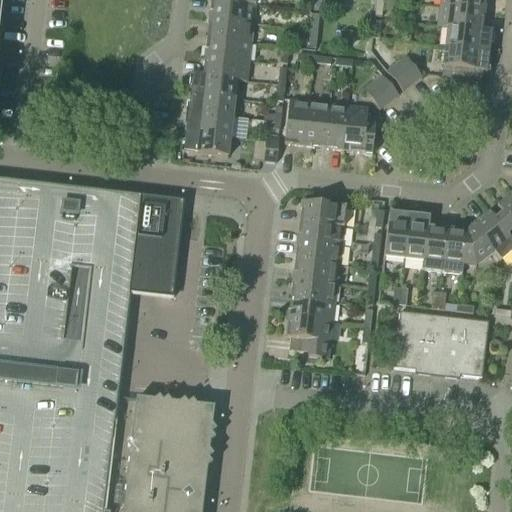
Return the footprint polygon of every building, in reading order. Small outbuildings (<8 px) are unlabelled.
[(321,0),(314,0),(313,11),(320,12),(321,0)] [(440,0),(440,9),(484,14),(485,0),(440,0)] [(211,2),(209,21),(253,26),(255,7),(211,2)] [(383,3),(376,2),(374,18),(381,19),(383,3)] [(440,9),(438,28),(482,33),(482,32),(484,14),(440,9)] [(312,17),(310,33),(317,34),(319,17),(312,17)] [(209,21),(206,40),(251,46),(253,26),(209,21)] [(372,40),(379,41),(381,24),(374,23),(372,40)] [(447,31),(445,49),(489,54),(492,34),(482,32),(482,33),(438,28),(437,29),(447,31)] [(317,34),(310,33),(308,50),(315,50),(317,34)] [(206,40),(204,59),(248,65),(251,46),(206,40)] [(280,66),(287,67),(289,50),(282,49),(280,66)] [(489,54),(445,49),(442,80),(481,84),(483,73),(487,74),(489,54)] [(297,64),(313,65),(314,59),(298,57),(297,64)] [(204,59),(202,78),(202,79),(246,84),(248,65),(204,59)] [(314,59),(313,65),(330,67),(331,60),(314,59)] [(405,59),(396,66),(412,86),(421,79),(405,59)] [(335,68),(352,70),(352,63),(336,61),(335,68)] [(412,86),(396,66),(386,74),(403,94),(412,86)] [(279,71),(278,87),(284,88),(286,71),(279,71)] [(192,76),(190,96),(234,102),(236,84),(246,85),(246,84),(202,79),(202,78),(192,76)] [(382,77),(373,85),(389,105),(398,97),(382,77)] [(389,105),(373,85),(363,92),(379,112),(389,105)] [(284,88),(278,87),(276,104),(282,104),(284,88)] [(190,96),(188,115),(232,121),(234,102),(190,96)] [(284,147),(304,149),(309,105),(289,103),(284,147)] [(304,149),(323,151),(328,107),(309,105),(304,149)] [(323,151),(342,154),(347,109),(328,107),(323,151)] [(275,109),(273,125),(273,126),(280,126),(282,110),(275,109)] [(347,109),(342,154),(371,157),(375,121),(367,112),(347,109)] [(188,115),(185,135),(230,140),(232,121),(188,115)] [(273,126),(273,125),(251,123),(250,130),(279,133),(280,126),(273,126)] [(230,140),(185,135),(183,155),(227,160),(230,140)] [(263,164),(276,165),(278,140),(266,138),(263,164)] [(0,511),(103,511),(114,424),(117,399),(129,295),(170,300),(170,301),(171,301),(182,208),(180,208),(180,214),(123,207),(114,206),(64,200),(64,199),(0,191),(0,511)] [(511,195),(496,208),(502,216),(511,228),(511,195)] [(301,204),(299,225),(343,230),(345,209),(301,204)] [(374,230),(381,231),(383,214),(376,213),(374,230)] [(384,259),(404,261),(409,217),(389,214),(384,259)] [(489,215),(473,227),(494,254),(493,255),(500,263),(511,252),(511,244),(507,237),(509,235),(511,232),(511,228),(502,216),(498,220),(495,222),(489,215)] [(421,273),(422,273),(427,229),(428,229),(429,219),(409,217),(404,261),(422,263),(421,273)] [(299,225),(297,244),(341,249),(343,230),(299,225)] [(465,233),(460,278),(461,278),(462,268),(475,269),(493,255),(494,254),(473,227),(465,233)] [(422,273),(441,275),(446,231),(428,229),(427,229),(422,273)] [(441,275),(460,278),(465,233),(446,231),(441,275)] [(374,236),(372,253),(379,253),(381,237),(374,236)] [(297,244),(294,263),(339,268),(341,249),(297,244)] [(379,253),(372,253),(370,269),(377,270),(379,253)] [(294,263),(292,282),(336,287),(339,268),(294,263)] [(369,274),(367,291),(374,291),(376,275),(369,274)] [(292,282),(290,301),(334,306),(336,287),(292,282)] [(392,307),(399,307),(401,291),(394,290),(392,307)] [(374,291),(367,291),(366,307),(372,308),(374,291)] [(401,291),(399,307),(405,308),(407,291),(401,291)] [(430,311),(437,312),(439,295),(432,294),(430,311)] [(439,295),(437,312),(444,313),(446,296),(439,295)] [(290,301),(288,320),(332,325),(334,306),(290,301)] [(456,314),(472,316),(473,309),(456,307),(456,314)] [(365,312),(363,329),(370,330),(372,313),(365,312)] [(493,319),(510,320),(511,314),(494,312),(493,319)] [(393,371),(444,377),(451,321),(399,315),(393,371)] [(332,325),(288,320),(285,340),(290,341),(288,353),(308,355),(308,360),(328,362),(332,325)] [(451,321),(444,377),(481,381),(488,325),(451,321)] [(370,330),(363,329),(361,345),(368,346),(370,330)] [(192,403),(191,403),(184,403),(183,402),(178,406),(171,405),(167,400),(166,401),(159,400),(158,399),(153,403),(136,401),(131,444),(126,448),(126,455),(125,456),(129,461),(122,511),(201,511),(207,470),(212,466),(211,465),(212,458),(213,458),(209,453),(210,445),(215,441),(214,440),(215,433),(212,428),(214,410),(196,408),(192,403)]
